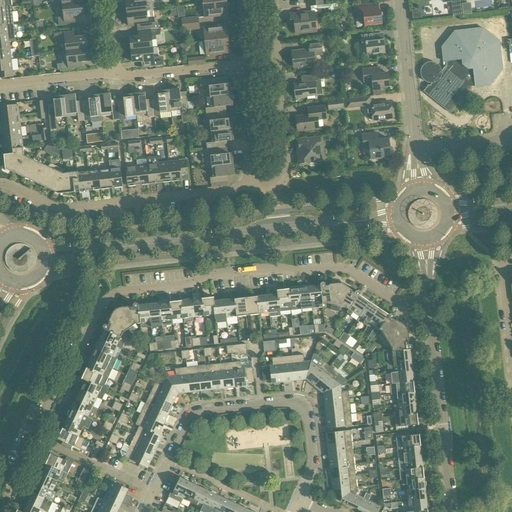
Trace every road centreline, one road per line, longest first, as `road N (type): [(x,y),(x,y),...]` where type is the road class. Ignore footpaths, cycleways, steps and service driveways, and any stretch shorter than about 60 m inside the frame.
road 1 (residential): [(29,435),(112,292),(277,266),(342,268),(399,301),(430,298)]
road 2 (tertiary): [(40,251),(397,215)]
road 3 (residential): [(250,187),(75,210),(0,184)]
road 4 (residential): [(452,511),(430,298)]
road 5 (residential): [(250,187),(283,177),(272,0)]
road 6 (residential): [(259,397),(187,407),(149,492)]
road 7 (residential): [(297,498),(309,474),(306,396),(259,397)]
road 8 (residential): [(415,146),(398,0)]
road 9 (residential): [(149,492),(29,435)]
road 10 (residential): [(115,74),(244,64)]
road 11 (residential): [(244,64),(250,187)]
